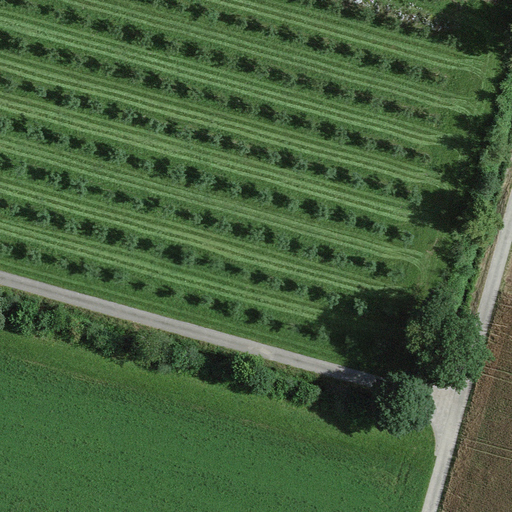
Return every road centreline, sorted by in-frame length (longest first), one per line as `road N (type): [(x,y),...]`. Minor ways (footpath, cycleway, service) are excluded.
road 1 (track): [(464,409),(0,278)]
road 2 (residential): [(435,511),(511,237)]
